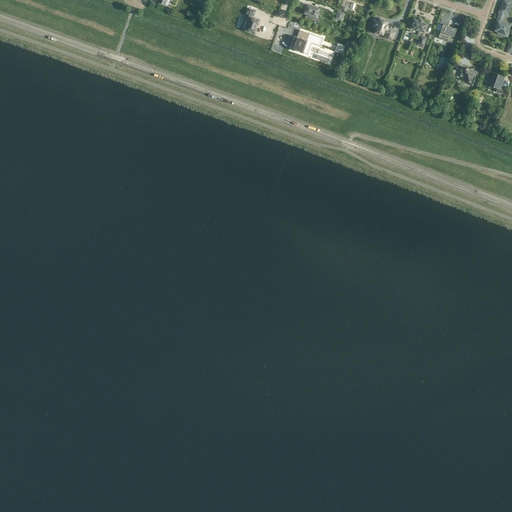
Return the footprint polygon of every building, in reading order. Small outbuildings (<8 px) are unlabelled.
[(510,1),(508,0),(503,0),(501,5),(502,5),(501,8),(500,8),(499,13),(496,22),(498,23),(495,31),(502,33),(502,35),(506,36),(507,31),(509,32),(510,27),(501,23),(504,15),(507,16),(510,8),(508,7),(510,1)] [(319,9),(307,5),(304,13),(309,15),(309,16),(317,19),(319,14),(317,13),(319,9)] [(247,8),(244,18),(248,20),(245,31),(255,34),(257,29),(256,29),(257,25),(258,25),(260,20),(253,18),(256,11),(247,8)] [(392,40),(394,33),(386,30),(386,29),(386,30),(387,26),(386,26),(387,22),(384,21),(383,20),(381,19),(380,20),(379,19),(379,21),(374,20),(372,27),(376,29),(375,32),(376,33),(376,34),(378,34),(379,34),(382,35),(383,34),(385,35),(384,37),(392,40)] [(424,33),(427,24),(423,23),(423,21),(418,20),(418,21),(414,19),(411,28),(419,31),(418,35),(420,36),(417,44),(423,46),(426,38),(422,37),(423,33),(424,33)] [(443,24),(438,38),(439,36),(448,40),(447,41),(452,43),(457,29),(443,24)] [(291,49),(302,53),(303,52),(307,54),(311,43),(319,46),(320,46),(322,39),(323,38),(322,38),(300,30),(299,30),(299,31),(297,37),(296,37),(295,37),(294,41),(293,41),(292,44),(292,45),(291,49)] [(338,43),(335,51),(342,54),(345,46),(338,43)] [(465,67),(458,61),(455,69),(460,71),(461,71),(459,77),(465,77),(469,81),(468,82),(470,83),(472,85),(477,72),(473,71),(474,68),(470,69),(469,69),(468,69),(469,68),(466,67),(466,68),(465,68),(465,67)] [(490,79),(495,81),(493,87),(497,88),(496,92),(502,94),(504,87),(501,86),(504,77),(497,74),(497,76),(491,74),(490,79)]
